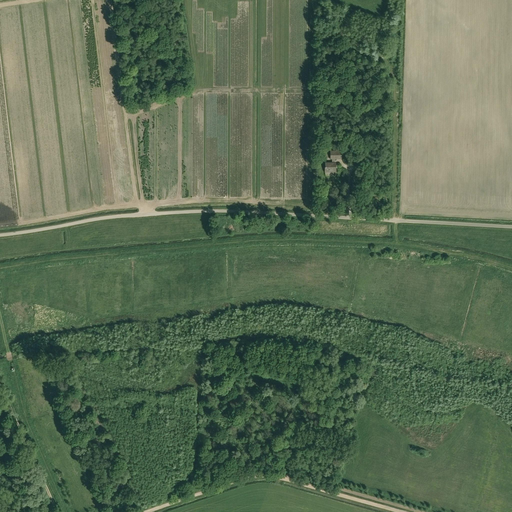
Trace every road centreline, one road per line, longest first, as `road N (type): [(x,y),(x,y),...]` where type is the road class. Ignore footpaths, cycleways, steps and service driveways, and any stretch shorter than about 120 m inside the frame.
road 1 (unclassified): [(511,227),(229,210),(115,216),(0,235)]
road 2 (track): [(147,511),(263,476),(399,511)]
road 3 (track): [(0,382),(56,511)]
